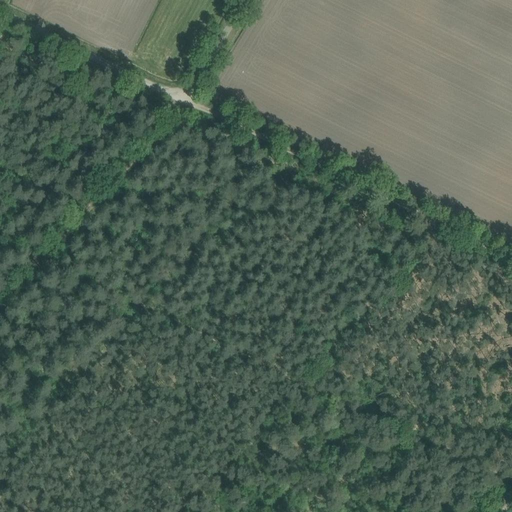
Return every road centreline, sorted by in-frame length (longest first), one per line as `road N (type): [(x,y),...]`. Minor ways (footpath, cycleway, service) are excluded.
road 1 (track): [(34,262),(510,494)]
road 2 (unclassified): [(511,256),(185,97)]
road 3 (unclassified): [(185,97),(0,8)]
